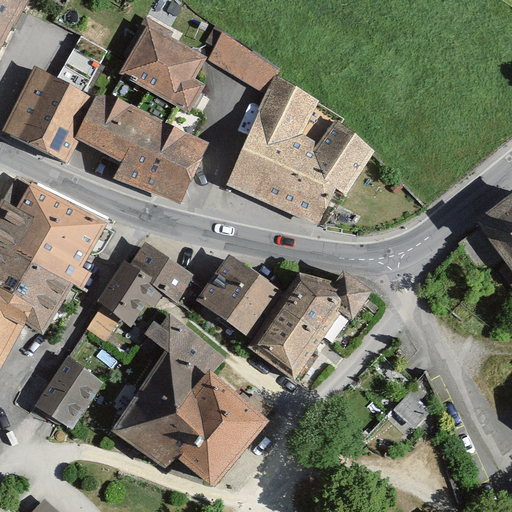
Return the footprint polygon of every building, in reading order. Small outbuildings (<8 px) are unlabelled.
[(0,0),(0,45),(22,0),(0,0)] [(195,61),(147,28),(117,79),(184,115),(199,90),(185,81),(195,61)] [(108,51),(81,36),(57,78),(86,94),(108,51)] [(270,70),(221,39),(207,63),(253,89),(270,70)] [(2,131),(68,164),(80,140),(96,97),(86,94),(57,78),(35,66),(2,131)] [(268,83),(223,188),(311,225),(330,189),(340,197),(368,153),(326,128),(308,149),(292,138),(310,104),(268,83)] [(112,95),(96,97),(80,140),(122,162),(114,179),(181,204),(210,143),(112,95)] [(98,223),(27,186),(14,212),(29,220),(11,254),(66,283),(80,290),(88,275),(74,268),(98,223)] [(511,198),(473,229),(497,260),(511,279),(511,198)] [(19,325),(38,336),(66,283),(11,254),(29,220),(14,212),(0,204),(0,289),(29,305),(19,325)] [(497,260),(473,229),(458,241),(460,243),(482,272),(497,260)] [(115,266),(92,304),(129,329),(143,304),(152,311),(160,297),(171,305),(190,278),(142,246),(129,269),(115,266)] [(278,298),(223,262),(193,306),(248,344),(278,298)] [(242,351),(297,382),(338,318),(353,323),(368,295),(341,281),(332,290),(296,276),(278,298),(248,344),(242,351)] [(0,360),(19,325),(29,305),(0,289),(0,360)] [(163,353),(109,434),(161,470),(172,461),(208,486),(264,417),(209,378),(220,363),(166,317),(149,343),(163,353)] [(98,387),(63,363),(31,408),(70,431),(98,387)] [(55,511),(44,502),(33,511),(55,511)]
